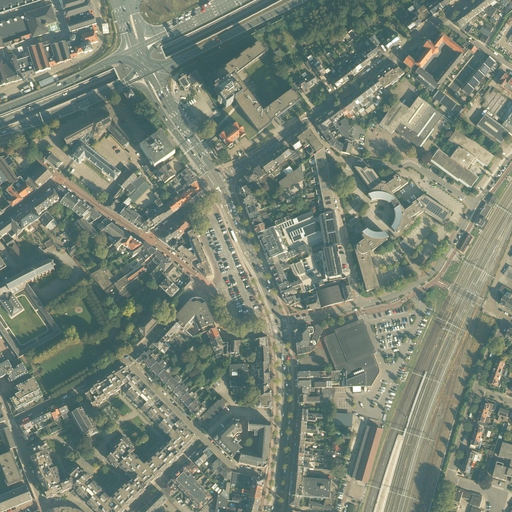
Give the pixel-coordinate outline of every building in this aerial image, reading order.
[(0,86),(2,86),(3,86),(4,85),(5,85),(7,85),(8,84),(11,83),(12,83),(15,82),(18,81),(19,81),(23,80),(22,78),(24,77),(26,77),(29,76),(32,75),(33,74),(36,74),(39,73),(40,72),(46,71),(47,70),(51,69),(50,67),(52,66),(54,65),(56,65),(57,65),(60,64),(61,64),(67,62),(68,61),(71,60),(71,59),(74,58),(75,58),(78,57),(78,55),(80,54),(82,53),(84,53),(84,54),(87,53),(89,52),(92,51),(90,45),(93,44),(94,43),(98,42),(96,37),(96,35),(95,33),(97,32),(96,29),(96,28),(95,25),(96,25),(95,22),(95,20),(94,17),(93,17),(93,15),(92,13),(91,11),(92,10),(93,10),(92,7),(91,5),(90,2),(85,4),(84,2),(83,0),(73,0),(66,2),(61,4),(61,5),(63,10),(63,12),(64,14),(64,15),(65,18),(66,19),(68,25),(68,26),(70,32),(70,33),(72,33),(72,34),(72,35),(73,37),(74,38),(74,39),(73,41),(66,43),(66,42),(65,42),(63,43),(60,44),(58,44),(58,45),(56,45),(53,46),(51,47),(51,46),(50,42),(47,43),(46,44),(43,44),(41,45),(37,46),(34,47),(29,48),(28,49),(29,53),(29,54),(27,55),(25,55),(22,56),(20,57),(19,57),(17,58),(16,58),(13,56),(9,57),(8,60),(8,61),(1,63),(1,62),(0,62),(0,86)] [(0,0),(0,13),(2,13),(4,12),(6,12),(9,11),(11,10),(13,10),(16,9),(18,8),(20,8),(24,6),(26,6),(27,5),(31,4),(33,3),(34,3),(37,2),(38,2),(40,1),(41,1),(43,0),(0,0)] [(436,0),(438,2),(443,9),(447,6),(442,0),(436,0)] [(494,14),(497,10),(494,8),(491,5),(490,5),(486,0),(482,0),(481,1),(486,8),(488,12),(489,12),(494,14)] [(504,7),(506,4),(499,0),(494,0),(495,1),(495,2),(500,4),(499,5),(500,5),(497,10),(507,16),(508,15),(511,11),(511,10),(509,9),(509,8),(507,8),(505,12),(502,10),(504,7)] [(511,2),(510,2),(506,0),(499,0),(506,4),(504,7),(506,7),(508,3),(511,4),(509,8),(509,9),(511,10),(511,2)] [(476,5),(481,12),(486,15),(491,18),(492,18),(494,14),(489,12),(488,12),(486,8),(481,1),(476,5)] [(439,12),(443,9),(438,2),(434,6),(439,12)] [(434,6),(432,3),(431,4),(429,3),(427,4),(426,5),(425,6),(428,10),(429,10),(434,16),(439,12),(434,6)] [(483,17),(486,15),(481,12),(476,5),(471,9),(476,16),(481,13),(481,14),(483,17)] [(432,17),(428,10),(425,6),(424,7),(418,12),(425,21),(426,20),(428,21),(432,17)] [(47,30),(47,28),(48,27),(48,26),(48,25),(49,25),(51,24),(53,24),(55,23),(57,23),(56,21),(55,19),(55,18),(54,15),(54,14),(53,12),(53,10),(52,8),(51,7),(46,8),(45,9),(42,10),(41,10),(39,11),(37,11),(35,12),(32,13),(31,13),(27,15),(25,15),(23,16),(21,16),(19,17),(15,18),(14,19),(8,20),(7,21),(1,23),(0,23),(0,49),(5,48),(8,47),(11,46),(12,46),(18,44),(26,41),(26,40),(32,38),(32,39),(34,38),(36,37),(37,37),(40,36),(41,36),(44,35),(45,35),(47,34),(49,34),(48,32),(47,30)] [(471,9),(466,13),(471,20),(474,22),(479,18),(477,17),(476,16),(471,9)] [(425,21),(418,12),(417,12),(415,10),(413,11),(423,24),(422,23),(425,21)] [(418,28),(423,24),(413,11),(410,13),(415,19),(413,21),(418,28)] [(474,22),(471,20),(466,13),(461,16),(466,23),(469,21),(470,23),(471,22),(473,24),(474,22)] [(418,28),(413,21),(408,15),(405,18),(408,22),(405,24),(411,33),(418,28)] [(466,23),(461,16),(454,21),(454,22),(453,23),(453,24),(454,24),(454,25),(468,34),(473,27),(466,23)] [(367,18),(361,21),(366,28),(371,26),(367,18)] [(486,29),(482,27),(480,31),(483,33),(484,34),(489,37),(492,33),(491,33),(486,29)] [(444,44),(448,39),(442,34),(438,39),(444,44)] [(485,44),(489,37),(484,34),(480,41),(485,44)] [(384,39),(381,42),(387,51),(400,41),(395,35),(386,42),(384,39)] [(372,37),(369,39),(367,41),(369,43),(370,43),(371,44),(367,47),(374,57),(380,53),(375,47),(378,45),(372,37)] [(436,55),(437,57),(440,53),(438,53),(437,49),(433,45),(431,44),(432,43),(432,42),(429,39),(425,42),(422,45),(421,45),(420,45),(420,46),(418,48),(418,49),(418,50),(419,51),(420,52),(420,51),(421,51),(423,49),(423,48),(426,50),(432,55),(436,55)] [(438,53),(440,53),(440,50),(444,44),(438,39),(433,45),(437,49),(438,53)] [(444,44),(450,49),(454,44),(448,39),(444,44)] [(271,123),(275,120),(275,119),(278,117),(280,120),(294,110),(294,109),(299,105),(300,105),(302,104),(301,103),(300,101),(295,95),(297,94),(294,90),(288,94),(268,109),(263,113),(236,76),(268,52),(265,48),(263,49),(261,45),(259,43),(246,53),(215,76),(222,85),(220,87),(218,85),(214,88),(216,90),(213,92),(219,100),(217,102),(220,105),(222,104),(225,108),(222,110),(226,115),(234,126),(237,123),(240,127),(241,126),(244,130),(243,131),(246,135),(245,135),(249,140),(258,133),(258,134),(271,124),(272,124),(271,123)] [(454,44),(450,49),(455,53),(457,55),(459,52),(464,56),(466,54),(468,51),(463,48),(461,50),(454,44)] [(374,57),(367,47),(363,50),(362,49),(362,47),(361,46),(358,47),(365,56),(369,61),(374,57)] [(363,58),(358,50),(356,49),(354,50),(355,52),(366,67),(371,63),(369,61),(365,56),(363,58)] [(421,56),(430,63),(434,58),(437,57),(436,55),(432,55),(426,50),(421,56)] [(362,70),(366,67),(355,52),(351,55),(353,58),(362,70)] [(457,55),(455,53),(451,58),(458,64),(462,59),(464,56),(459,52),(457,55)] [(478,70),(483,64),(479,61),(474,68),(470,64),(475,57),(471,54),(440,92),(444,96),(450,101),(453,103),(460,94),(462,91),(462,90),(467,84),(472,77),(478,70)] [(351,59),(350,58),(348,56),(346,57),(348,60),(358,73),(362,70),(353,58),(351,59)] [(417,61),(426,68),(430,63),(421,56),(417,61)] [(411,70),(415,65),(414,65),(416,63),(408,57),(403,63),(411,70)] [(488,57),(486,60),(483,64),(490,69),(489,69),(493,72),(495,69),(492,66),(495,62),(488,57)] [(458,64),(451,58),(445,66),(452,71),(458,64)] [(354,76),(358,73),(348,60),(346,61),(351,68),(349,69),(354,76)] [(423,71),(426,68),(417,61),(416,63),(414,65),(415,65),(419,68),(415,73),(419,76),(423,71)] [(326,74),(319,62),(316,64),(315,68),(313,68),(319,78),(321,77),(322,77),(324,77),(324,76),(323,75),(326,74)] [(340,66),(338,64),(337,64),(337,63),(335,64),(339,70),(337,71),(340,75),(346,82),(350,79),(340,66)] [(354,76),(349,69),(347,71),(342,64),(340,66),(350,79),(354,76)] [(487,73),(489,69),(490,69),(483,64),(478,70),(484,76),(488,79),(490,75),(487,73)] [(384,89),(404,74),(398,69),(395,65),(382,75),(380,76),(377,79),(377,80),(380,85),(381,86),(384,89)] [(452,71),(445,66),(439,74),(441,75),(446,79),(452,71)] [(333,74),(330,70),(327,73),(330,76),(328,77),(332,82),(333,84),(337,89),(341,86),(333,74)] [(481,79),(484,76),(478,70),(472,77),(479,82),(482,85),(485,82),(481,79)] [(421,83),(427,75),(423,71),(419,76),(416,79),(421,83)] [(182,86),(184,90),(187,88),(188,87),(188,86),(190,85),(193,89),(198,85),(199,87),(204,84),(196,72),(188,78),(186,76),(184,77),(183,75),(179,77),(181,79),(178,81),(180,84),(179,84),(179,85),(180,86),(181,87),(182,86)] [(346,82),(340,75),(338,77),(335,73),(333,74),(341,86),(346,82)] [(305,81),(310,88),(314,85),(317,82),(312,74),(308,77),(307,75),(303,78),(305,81)] [(441,75),(439,74),(435,78),(436,79),(437,79),(436,82),(441,85),(446,79),(441,75)] [(427,88),(434,80),(427,75),(421,83),(427,88)] [(511,80),(511,79),(511,80),(504,75),(497,84),(511,95),(511,80)] [(41,81),(44,87),(55,82),(52,76),(41,81)] [(476,86),(479,82),(472,77),(467,84),(474,89),(473,89),(477,92),(480,89),(476,86)] [(436,79),(435,78),(434,80),(427,88),(432,92),(435,89),(436,90),(437,90),(441,86),(441,85),(436,82),(437,79),(436,79)] [(377,91),(378,90),(379,89),(387,98),(388,97),(391,94),(384,89),(381,86),(380,85),(377,80),(377,79),(371,83),(377,91)] [(308,89),(310,88),(305,81),(300,84),(298,81),(293,84),(298,92),(302,90),(305,95),(310,92),(308,89)] [(376,98),(378,96),(377,94),(379,93),(377,91),(371,83),(367,86),(376,98)] [(471,92),(473,89),(474,89),(467,84),(462,90),(462,91),(466,94),(472,98),(474,95),(471,92)] [(362,90),(368,97),(370,100),(372,98),(375,102),(378,100),(376,98),(367,86),(362,90)] [(133,91),(132,90),(132,91),(130,91),(131,92),(130,92),(129,91),(128,92),(128,93),(124,95),(128,100),(127,101),(129,103),(134,100),(134,101),(135,100),(136,101),(137,100),(131,92),(132,92),(133,91)] [(367,99),(368,97),(362,90),(358,93),(370,108),(372,106),(367,99)] [(436,106),(439,103),(439,102),(444,96),(440,92),(438,91),(433,97),(436,100),(433,104),(436,106)] [(370,108),(358,93),(354,96),(361,106),(363,105),(367,110),(370,108)] [(361,106),(354,96),(349,99),(359,112),(361,110),(359,108),(362,106),(361,106)] [(439,109),(442,111),(450,101),(444,96),(439,102),(439,103),(442,105),(439,109)] [(409,109),(397,101),(379,125),(391,134),(395,130),(406,139),(419,148),(443,116),(418,97),(409,109)] [(356,114),(359,112),(349,99),(345,102),(352,111),(353,110),(356,114)] [(448,110),(451,112),(457,106),(453,103),(450,101),(442,111),(445,113),(448,110)] [(350,112),(352,111),(345,102),(342,105),(351,118),(353,116),(350,112)] [(349,120),(351,118),(342,105),(338,108),(343,115),(344,115),(344,116),(346,115),(349,120)] [(67,145),(68,145),(74,150),(81,142),(86,146),(94,136),(96,135),(99,136),(101,135),(101,132),(104,130),(104,131),(107,130),(107,129),(108,131),(124,147),(133,138),(120,125),(110,106),(98,112),(100,116),(63,137),(67,145)] [(463,111),(457,106),(451,112),(448,116),(451,118),(454,115),(458,117),(463,111)] [(343,115),(338,108),(333,112),(338,119),(343,115)] [(477,111),(469,121),(505,148),(511,138),(511,116),(507,123),(508,124),(504,131),(477,111)] [(338,120),(339,120),(338,119),(333,112),(327,116),(331,123),(336,128),(337,130),(340,134),(342,137),(344,139),(345,139),(348,140),(353,128),(353,127),(349,123),(345,118),(340,122),(342,125),(339,127),(336,123),(335,124),(334,123),(338,120)] [(328,125),(331,123),(327,116),(321,120),(326,127),(328,125)] [(328,125),(326,127),(321,120),(316,124),(316,126),(323,134),(328,130),(330,128),(330,127),(329,127),(328,125)] [(224,133),(219,137),(220,138),(219,138),(219,140),(220,141),(222,142),(223,141),(228,148),(229,147),(229,148),(231,148),(232,147),(233,145),(232,145),(233,144),(232,143),(239,137),(240,139),(245,135),(246,135),(243,131),(244,130),(241,126),(240,127),(237,123),(234,126),(232,127),(230,125),(222,131),(224,133)] [(326,138),(337,130),(336,128),(334,130),(333,129),(330,131),(330,132),(328,130),(323,134),(326,138)] [(317,154),(323,149),(309,130),(297,139),(304,148),(305,149),(309,146),(308,145),(307,145),(305,142),(305,143),(304,142),(306,140),(316,154),(317,154)] [(329,142),(340,134),(337,130),(326,138),(329,142)] [(494,157),(470,139),(470,140),(456,130),(448,140),(456,146),(448,157),(438,150),(431,160),(458,180),(459,179),(471,188),(478,178),(467,169),(471,164),(473,165),(477,160),(486,167),(494,157)] [(175,154),(166,141),(161,133),(140,148),(150,162),(149,163),(151,166),(154,169),(155,168),(156,168),(175,154)] [(337,140),(342,137),(340,134),(329,142),(332,147),(337,142),(336,141),(337,140)] [(295,150),(301,157),(302,158),(304,157),(300,151),(304,148),(297,139),(290,144),(295,150)] [(347,141),(348,140),(345,139),(344,143),(343,145),(341,153),(350,155),(353,142),(347,141)] [(341,153),(343,145),(340,144),(342,140),(341,140),(337,142),(332,147),(341,153)] [(81,142),(74,150),(69,157),(79,166),(85,158),(112,180),(115,182),(121,174),(86,146),(81,142)] [(295,150),(293,152),(292,151),(290,150),(289,150),(287,149),(286,147),(279,152),(284,160),(288,157),(290,159),(291,159),(292,160),(293,160),(295,160),(296,160),(297,160),(299,159),(301,157),(295,150)] [(309,161),(310,162),(309,162),(310,163),(315,160),(325,158),(323,149),(317,154),(316,154),(314,155),(314,158),(313,158),(311,160),(309,161)] [(57,169),(62,163),(52,155),(47,152),(39,159),(44,164),(47,161),(57,169)] [(293,171),(284,160),(279,152),(273,157),(279,165),(281,167),(284,165),(286,168),(283,171),(287,176),(293,171)] [(17,179),(1,158),(0,157),(0,170),(7,181),(12,187),(13,188),(16,186),(14,183),(18,180),(17,179)] [(283,171),(281,167),(279,165),(273,157),(270,159),(284,178),(278,182),(281,191),(304,181),(298,167),(293,171),(287,176),(283,171)] [(178,176),(177,176),(176,174),(184,168),(177,158),(175,158),(168,164),(172,169),(170,170),(167,166),(157,174),(165,184),(174,176),(175,178),(176,177),(178,176)] [(276,177),(278,182),(284,178),(270,159),(260,166),(272,181),(276,177)] [(312,170),(327,168),(326,162),(314,164),(314,165),(316,164),(317,167),(312,168),(312,170)] [(264,186),(272,181),(260,166),(253,171),(264,186)] [(39,188),(52,177),(44,167),(31,179),(30,179),(39,188)] [(364,169),(354,168),(371,191),(369,193),(369,195),(368,196),(371,201),(374,200),(376,200),(378,200),(380,200),(383,201),(385,202),(387,203),(389,204),(387,205),(392,212),(394,211),(394,213),(394,215),(394,217),(394,220),(394,222),(393,224),(392,226),(391,228),(395,233),(396,232),(398,233),(412,222),(411,221),(424,212),(443,225),(445,222),(446,222),(447,222),(448,222),(449,222),(449,221),(450,220),(450,219),(450,218),(449,217),(451,214),(424,195),(403,210),(401,208),(392,195),(408,184),(396,176),(385,183),(381,183),(372,171),(368,170),(366,168),(364,169)] [(183,179),(191,174),(188,169),(180,174),(183,178),(178,181),(179,182),(183,179)] [(136,179),(137,178),(131,171),(125,177),(118,185),(118,186),(103,205),(102,204),(101,205),(105,208),(109,204),(114,199),(115,200),(115,199),(122,192),(125,189),(130,183),(132,181),(133,182),(135,180),(136,179)] [(242,179),(239,181),(243,187),(249,183),(249,184),(253,181),(254,183),(255,182),(257,185),(258,187),(260,189),(261,188),(264,186),(253,171),(250,173),(247,175),(244,177),(242,179)] [(314,181),(329,178),(328,173),(318,175),(319,178),(314,179),(314,181)] [(197,182),(191,174),(183,179),(187,184),(183,187),(182,187),(184,190),(186,189),(188,188),(190,186),(197,182)] [(35,192),(25,182),(20,177),(17,179),(18,180),(19,184),(21,187),(29,196),(35,192)] [(120,216),(126,207),(130,203),(132,205),(149,187),(139,177),(136,180),(136,179),(135,180),(133,182),(132,181),(130,183),(137,190),(129,198),(121,205),(115,213),(120,216)] [(179,182),(178,181),(176,177),(175,178),(169,182),(174,189),(185,205),(191,200),(188,196),(192,193),(188,188),(186,189),(184,190),(182,187),(183,187),(179,182)] [(30,179),(31,179),(30,178),(29,179),(28,180),(25,182),(35,192),(39,188),(30,179)] [(320,186),(330,184),(329,178),(314,181),(310,182),(311,184),(319,182),(320,186)] [(13,189),(14,190),(19,196),(22,201),(29,196),(21,187),(19,184),(18,180),(14,183),(16,186),(13,189)] [(194,192),(197,195),(203,191),(197,182),(190,186),(191,189),(192,188),(195,191),(194,192)] [(255,187),(257,185),(255,182),(254,183),(253,183),(249,185),(248,185),(246,187),(238,192),(240,197),(255,187)] [(127,196),(129,198),(137,190),(130,183),(125,189),(129,193),(126,196),(127,196)] [(316,193),(331,190),(330,184),(320,186),(321,190),(316,191),(316,193)] [(13,188),(12,187),(6,191),(5,189),(4,190),(2,187),(1,188),(0,186),(0,193),(2,196),(9,204),(12,208),(20,203),(22,201),(19,196),(14,190),(13,189),(13,188)] [(191,200),(197,195),(194,192),(195,191),(192,188),(191,189),(190,186),(188,188),(192,193),(188,196),(191,200)] [(64,199),(68,194),(59,187),(54,190),(61,198),(63,200),(64,199)] [(260,189),(258,187),(256,188),(255,187),(240,197),(242,202),(255,193),(260,189)] [(179,209),(185,205),(174,189),(168,194),(171,198),(179,209)] [(38,215),(61,198),(54,190),(31,206),(38,215)] [(0,197),(2,196),(0,193),(0,216),(3,214),(12,208),(9,204),(3,208),(2,206),(0,207),(0,197)] [(245,209),(258,204),(256,200),(254,200),(253,198),(257,196),(255,193),(242,202),(243,203),(244,205),(245,209)] [(72,211),(80,202),(68,194),(64,199),(63,200),(60,203),(61,203),(72,211)] [(165,203),(163,205),(159,200),(160,199),(157,195),(155,196),(158,200),(154,202),(158,207),(166,219),(173,214),(165,203)] [(318,204),(333,201),(332,196),(322,197),(323,201),(318,202),(318,204)] [(493,196),(488,204),(493,207),(497,199),(493,196)] [(173,214),(179,209),(171,198),(165,203),(173,214)] [(119,203),(115,199),(115,200),(114,199),(109,204),(105,208),(115,213),(121,205),(119,204),(119,203)] [(84,214),(91,209),(84,205),(80,202),(72,211),(75,213),(80,218),(77,221),(73,225),(76,229),(80,226),(80,225),(86,221),(85,221),(85,220),(82,217),(83,216),(82,216),(84,214)] [(258,204),(245,209),(247,214),(248,214),(248,216),(260,211),(263,210),(262,208),(260,203),(258,204)] [(492,208),(487,205),(486,204),(477,220),(478,221),(476,225),(481,228),(484,223),(483,222),(492,208)] [(40,218),(38,215),(31,206),(17,216),(12,220),(22,231),(23,230),(27,236),(36,230),(32,224),(36,221),(40,218)] [(120,216),(133,225),(139,216),(141,218),(145,215),(146,214),(145,213),(143,211),(139,214),(136,212),(133,209),(132,211),(126,207),(120,216)] [(158,207),(154,211),(153,211),(162,222),(166,219),(158,207)] [(145,215),(149,220),(150,220),(155,227),(159,224),(162,222),(153,211),(154,211),(152,208),(147,212),(145,213),(146,214),(145,215)] [(98,220),(101,217),(101,216),(100,216),(96,212),(95,212),(91,209),(84,214),(82,216),(83,216),(82,217),(85,220),(85,221),(90,217),(94,222),(98,219),(98,220),(98,219),(98,220)] [(251,222),(267,215),(266,213),(262,215),(260,211),(248,216),(250,220),(251,222)] [(321,215),(320,216),(326,249),(328,249),(330,248),(337,247),(341,246),(341,245),(340,241),(340,240),(339,236),(339,235),(338,231),(338,230),(338,229),(337,226),(337,225),(337,224),(336,222),(336,221),(336,220),(336,219),(335,216),(335,213),(334,212),(325,213),(321,215)] [(51,217),(48,213),(40,218),(40,219),(46,227),(54,220),(52,217),(51,217)] [(254,229),(265,224),(270,222),(267,215),(251,222),(253,227),(254,229)] [(351,227),(360,222),(357,215),(348,221),(351,227)] [(139,229),(146,223),(141,218),(139,216),(133,225),(139,229)] [(276,227),(291,221),(289,217),(275,223),(275,224),(267,228),(265,224),(254,229),(253,229),(255,232),(256,235),(276,227)] [(187,234),(193,230),(188,218),(186,218),(178,224),(184,234),(185,235),(187,234)] [(0,228),(0,236),(2,239),(2,238),(6,235),(7,236),(9,235),(11,238),(16,235),(17,237),(22,232),(23,232),(22,231),(12,220),(0,228)] [(104,230),(112,225),(105,220),(102,223),(98,228),(101,232),(104,230)] [(146,223),(151,230),(155,227),(150,220),(149,220),(146,223)] [(85,231),(81,235),(88,242),(98,235),(89,225),(90,224),(89,223),(88,224),(86,221),(80,225),(80,226),(85,231)] [(147,233),(151,230),(146,223),(139,229),(146,233),(147,233)] [(180,237),(184,234),(178,224),(173,228),(180,237)] [(125,241),(129,237),(123,233),(116,228),(112,225),(104,230),(101,232),(100,233),(107,238),(107,237),(111,240),(112,241),(111,241),(112,242),(108,246),(109,248),(112,245),(115,247),(112,250),(115,252),(122,245),(125,241)] [(276,227),(256,235),(258,239),(259,241),(259,242),(262,248),(263,251),(264,254),(264,255),(267,261),(287,252),(286,251),(285,247),(284,246),(283,244),(282,241),(282,240),(282,239),(281,239),(281,238),(280,235),(279,235),(279,234),(279,233),(278,232),(277,228),(276,227)] [(178,239),(180,237),(173,228),(167,232),(176,241),(169,247),(176,252),(182,247),(183,246),(180,242),(178,244),(177,242),(178,240),(178,239)] [(209,264),(208,264),(193,230),(187,234),(190,240),(189,241),(190,243),(191,246),(192,249),(193,251),(195,255),(193,255),(189,252),(187,251),(182,247),(176,252),(191,264),(197,261),(199,266),(196,267),(197,268),(200,270),(201,269),(203,271),(202,273),(206,278),(212,276),(209,264)] [(362,237),(363,239),(372,250),(372,251),(387,241),(386,239),(388,238),(384,233),(382,234),(380,234),(377,234),(375,234),(373,233),(371,233),(369,231),(367,230),(362,234),(363,235),(362,237)] [(169,247),(176,241),(167,232),(159,239),(169,247)] [(468,235),(459,251),(463,253),(473,238),(468,235)] [(125,252),(133,239),(129,237),(125,241),(122,245),(123,246),(123,251),(125,252)] [(14,243),(15,243),(14,242),(12,239),(7,242),(6,240),(4,242),(7,247),(14,243)] [(50,247),(55,245),(51,239),(44,244),(47,249),(50,247)] [(132,252),(142,245),(133,239),(125,252),(127,253),(128,252),(130,253),(132,252)] [(372,250),(363,239),(353,247),(366,292),(370,291),(370,292),(371,292),(371,293),(372,293),(373,293),(374,293),(375,292),(376,291),(376,290),(376,289),(379,288),(369,252),(372,250)] [(410,258),(410,257),(415,254),(404,240),(400,243),(399,243),(410,258)] [(70,255),(79,247),(75,242),(67,249),(70,255)] [(17,247),(14,243),(7,247),(14,258),(19,264),(25,260),(17,247)] [(138,254),(140,256),(141,256),(151,248),(144,243),(142,245),(132,252),(130,253),(133,257),(135,256),(136,255),(138,254)] [(300,254),(306,251),(305,249),(305,247),(304,245),(303,246),(301,247),(287,252),(267,261),(269,267),(279,263),(300,254)] [(324,255),(322,255),(322,256),(324,255),(325,260),(323,261),(325,261),(325,263),(326,266),(324,266),(326,266),(327,271),(325,271),(325,272),(327,271),(328,276),(326,277),(327,277),(328,277),(329,282),(338,280),(342,279),(337,253),(338,253),(338,251),(337,247),(330,248),(328,249),(326,249),(324,249),(323,250),(323,252),(323,253),(324,255)] [(151,248),(141,256),(140,256),(137,258),(139,261),(143,258),(145,262),(150,258),(151,258),(151,257),(157,252),(151,248)] [(157,256),(159,254),(157,252),(151,257),(151,258),(150,258),(153,260),(157,256)] [(166,259),(159,254),(157,256),(153,260),(152,261),(154,262),(156,264),(154,266),(154,265),(149,270),(152,273),(157,268),(158,267),(166,259)] [(0,271),(6,268),(4,266),(0,259),(0,332),(1,332),(6,340),(5,341),(6,342),(7,341),(11,347),(9,348),(10,349),(12,348),(14,352),(13,353),(14,354),(15,353),(18,357),(16,358),(17,360),(19,358),(28,353),(31,351),(32,351),(31,351),(35,349),(38,347),(41,346),(41,345),(44,344),(46,342),(46,343),(47,342),(49,341),(50,340),(52,339),(53,339),(56,337),(59,335),(62,333),(61,332),(46,310),(29,286),(28,286),(27,283),(31,281),(31,282),(33,282),(34,281),(33,280),(35,279),(35,281),(36,280),(36,279),(38,277),(39,279),(40,278),(39,277),(42,276),(43,277),(43,275),(46,274),(46,275),(47,275),(46,273),(49,272),(50,274),(51,273),(50,272),(53,270),(54,271),(55,271),(53,269),(54,266),(56,266),(56,265),(54,265),(53,263),(54,261),(53,261),(52,262),(49,261),(49,259),(48,259),(48,260),(43,257),(42,257),(43,258),(39,260),(39,259),(38,259),(39,260),(36,262),(35,260),(34,261),(35,262),(32,263),(31,262),(31,264),(28,265),(28,264),(27,264),(28,265),(24,267),(24,266),(23,266),(24,267),(20,269),(20,268),(19,268),(21,272),(20,272),(17,273),(17,274),(11,277),(12,276),(11,276),(10,276),(8,277),(9,278),(8,278),(7,278),(6,278),(5,278),(4,278),(3,279),(5,283),(0,285),(0,271)] [(419,267),(421,265),(424,261),(418,257),(414,263),(419,267)] [(152,273),(150,275),(151,276),(150,277),(151,278),(148,281),(151,283),(153,281),(159,277),(161,276),(163,274),(164,272),(172,263),(166,259),(158,267),(157,268),(152,273)] [(301,262),(295,264),(300,275),(306,273),(301,262)] [(272,272),(284,267),(283,264),(280,265),(279,263),(269,267),(270,267),(269,267),(271,270),(272,272)] [(144,288),(136,278),(139,276),(146,271),(145,270),(146,270),(146,269),(145,269),(141,265),(130,273),(126,267),(123,269),(123,270),(114,277),(105,266),(90,275),(94,280),(99,286),(104,292),(118,307),(122,304),(136,294),(144,288)] [(168,278),(178,268),(173,265),(165,274),(168,278)] [(283,271),(290,268),(289,265),(284,267),(272,272),(273,272),(273,274),(274,274),(273,275),(274,277),(275,277),(275,278),(284,274),(283,271)] [(405,274),(410,273),(413,272),(411,265),(403,268),(405,274)] [(278,287),(295,279),(293,273),(289,275),(288,281),(287,281),(284,274),(275,278),(275,279),(275,281),(276,281),(276,282),(277,282),(277,283),(276,283),(278,287)] [(281,294),(299,286),(302,284),(299,278),(295,279),(278,287),(281,294)] [(340,281),(345,302),(353,300),(347,278),(340,281)] [(179,290),(167,279),(159,287),(161,288),(171,298),(179,290)] [(184,293),(194,282),(190,279),(180,289),(184,293)] [(320,308),(345,302),(340,281),(321,287),(315,289),(317,298),(320,308)] [(296,290),(300,288),(299,286),(281,294),(283,300),(294,296),(294,294),(297,293),(296,290)] [(511,294),(510,294),(507,298),(504,296),(500,305),(501,306),(502,307),(503,307),(506,308),(511,296),(511,294)] [(301,302),(300,299),(296,300),(295,296),(294,296),(283,300),(286,304),(287,305),(288,305),(289,305),(290,305),(291,306),(293,306),(293,305),(301,302)] [(320,308),(317,298),(315,299),(314,297),(311,298),(311,299),(314,309),(316,309),(317,309),(320,308)] [(186,305),(173,321),(185,331),(184,331),(186,332),(195,322),(207,315),(205,312),(206,311),(206,309),(206,308),(206,307),(206,306),(206,305),(205,303),(204,302),(203,301),(202,300),(201,299),(200,299),(199,299),(197,298),(196,298),(195,299),(193,299),(192,300),(191,300),(190,301),(189,302),(189,303),(188,304),(188,306),(186,305)] [(311,310),(314,309),(311,299),(311,298),(308,298),(308,301),(305,302),(307,311),(311,310)] [(156,325),(161,320),(149,310),(146,313),(144,315),(156,325)] [(207,315),(195,322),(198,331),(202,330),(203,333),(207,332),(216,328),(210,314),(207,315)] [(151,331),(156,325),(144,315),(141,319),(139,321),(151,331)] [(145,337),(151,331),(139,321),(136,324),(135,326),(145,337)] [(183,333),(184,331),(185,331),(173,321),(168,326),(177,333),(180,330),(183,333)] [(311,328),(308,328),(307,330),(297,331),(295,330),(293,332),(295,333),(296,340),(296,343),(296,344),(297,356),(304,355),(311,353),(314,350),(322,331),(321,324),(315,326),(316,331),(312,340),(309,347),(305,348),(307,346),(308,345),(308,344),(309,343),(309,339),(308,335),(312,335),(313,329),(311,328)] [(324,340),(324,341),(336,372),(346,372),(346,388),(371,387),(378,375),(378,374),(379,374),(379,373),(379,372),(379,371),(379,370),(379,369),(378,368),(364,332),(361,324),(360,324),(360,325),(357,326),(356,325),(355,326),(356,326),(352,328),(351,327),(351,328),(347,330),(347,329),(346,329),(346,330),(343,332),(342,331),(341,331),(342,332),(338,334),(338,333),(325,338),(324,338),(324,339),(324,340)] [(168,326),(163,332),(177,345),(179,346),(182,343),(176,337),(177,336),(179,335),(177,333),(168,326)] [(211,342),(220,338),(216,328),(207,332),(211,342)] [(176,346),(177,345),(163,332),(159,336),(168,343),(169,341),(172,344),(173,343),(176,346)] [(168,344),(168,343),(159,336),(156,340),(167,350),(169,348),(167,346),(168,344)] [(258,344),(258,348),(268,347),(267,338),(267,337),(267,336),(266,336),(265,336),(252,338),(252,342),(257,342),(257,344),(258,344)] [(222,344),(223,344),(222,344),(220,338),(211,342),(208,343),(210,347),(211,347),(211,348),(213,347),(215,352),(219,350),(218,346),(222,344)] [(152,344),(156,348),(160,351),(162,349),(166,352),(167,350),(156,340),(152,344)] [(240,346),(240,341),(237,341),(231,343),(230,354),(235,354),(235,357),(241,356),(241,352),(240,346)] [(230,355),(230,354),(231,343),(224,344),(223,344),(222,344),(218,346),(219,350),(215,352),(216,354),(215,355),(216,359),(221,357),(220,354),(223,353),(222,357),(229,358),(229,355),(230,355)] [(191,345),(185,352),(189,355),(195,349),(191,345)] [(255,356),(268,355),(268,347),(258,348),(256,348),(256,351),(255,351),(255,356)] [(141,363),(151,353),(149,351),(147,353),(145,351),(144,353),(144,352),(139,357),(136,360),(136,361),(139,364),(140,364),(141,363)] [(152,355),(151,353),(141,363),(143,365),(144,365),(145,365),(146,366),(155,356),(153,354),(152,355)] [(158,358),(159,357),(157,355),(155,356),(146,366),(150,370),(158,362),(156,360),(158,358)] [(268,363),(269,363),(268,355),(255,356),(256,361),(257,364),(268,363)] [(495,367),(503,369),(505,364),(504,363),(505,360),(499,358),(497,361),(495,367)] [(154,373),(165,362),(163,360),(161,362),(159,364),(158,362),(150,370),(150,371),(151,372),(152,372),(154,373)] [(6,363),(0,365),(0,378),(6,376),(5,376),(7,375),(8,376),(9,376),(9,377),(9,378),(10,378),(8,379),(10,382),(11,382),(12,382),(17,380),(25,375),(25,376),(28,374),(23,364),(18,367),(12,370),(12,368),(9,361),(6,363)] [(157,377),(167,368),(168,366),(167,365),(165,362),(154,373),(155,375),(155,376),(156,377),(157,377)] [(171,439),(145,465),(144,464),(143,464),(132,453),(136,449),(125,438),(121,441),(120,441),(116,445),(116,446),(113,449),(114,450),(110,454),(111,455),(107,459),(112,464),(111,465),(113,467),(114,466),(116,468),(119,466),(130,477),(129,477),(129,478),(130,479),(109,499),(90,479),(91,478),(89,476),(87,474),(83,470),(81,472),(76,467),(72,470),(70,473),(68,475),(71,477),(69,479),(64,481),(64,480),(62,481),(61,482),(60,480),(59,477),(58,475),(56,471),(58,471),(56,468),(54,468),(54,467),(53,467),(48,453),(47,449),(46,449),(43,442),(40,443),(36,445),(35,444),(34,444),(31,446),(31,447),(27,449),(28,450),(27,451),(28,454),(29,453),(30,456),(29,456),(31,460),(31,459),(32,462),(31,462),(33,466),(34,465),(35,468),(34,468),(35,472),(36,471),(37,474),(36,474),(37,476),(38,475),(39,478),(38,478),(39,482),(40,482),(41,483),(40,483),(42,487),(42,488),(43,491),(44,491),(47,498),(50,497),(51,497),(53,496),(54,496),(56,495),(57,494),(59,494),(59,493),(62,493),(64,492),(68,490),(70,489),(72,488),(73,488),(74,489),(74,490),(76,492),(78,494),(79,494),(80,495),(80,496),(87,503),(87,504),(89,506),(90,505),(93,509),(95,511),(122,511),(128,507),(140,495),(141,495),(143,493),(143,492),(144,492),(143,491),(148,486),(156,478),(157,479),(184,453),(198,439),(191,433),(189,431),(190,431),(185,426),(182,423),(182,422),(180,420),(180,421),(170,411),(155,396),(156,396),(154,393),(153,394),(140,381),(141,380),(138,378),(138,379),(136,377),(135,377),(132,374),(132,373),(125,365),(122,367),(122,366),(119,368),(112,373),(108,375),(105,376),(106,377),(90,387),(90,388),(83,392),(86,396),(85,397),(87,401),(88,400),(93,408),(103,402),(102,401),(121,390),(120,389),(122,388),(123,389),(123,390),(157,424),(170,438),(171,439)] [(230,388),(231,388),(244,387),(244,371),(247,371),(247,365),(229,366),(230,388)] [(503,370),(503,369),(495,367),(493,372),(501,375),(504,377),(506,371),(503,370)] [(161,381),(172,370),(170,368),(169,370),(167,368),(157,377),(158,378),(159,380),(160,380),(161,381)] [(165,385),(173,377),(171,375),(174,372),(172,370),(161,381),(162,382),(162,383),(164,384),(165,385)] [(270,373),(269,371),(269,370),(268,370),(254,370),(253,371),(253,374),(254,374),(254,377),(258,377),(259,378),(269,378),(269,374),(270,373)] [(336,372),(298,373),(297,373),(297,380),(297,383),(297,389),(326,388),(330,388),(332,388),(346,388),(346,372),(336,372)] [(498,381),(501,375),(493,372),(491,378),(498,381)] [(180,378),(178,376),(176,374),(173,377),(165,385),(165,386),(166,387),(167,387),(169,389),(180,378)] [(172,393),(180,385),(179,383),(182,380),(180,378),(169,389),(170,390),(170,391),(171,392),(172,392),(172,393)] [(269,379),(269,378),(259,378),(259,380),(256,380),(256,383),(255,383),(255,386),(269,385),(269,383),(270,382),(270,380),(269,379)] [(504,383),(498,381),(491,378),(489,384),(500,388),(501,384),(503,385),(504,383)] [(21,385),(17,387),(17,388),(15,389),(17,392),(19,391),(19,392),(20,393),(15,396),(16,397),(14,398),(10,400),(12,403),(14,407),(16,411),(19,409),(23,407),(25,411),(45,401),(39,391),(40,391),(34,379),(28,382),(21,385)] [(176,396),(186,387),(184,385),(182,387),(180,385),(172,393),(173,393),(173,394),(174,395),(175,395),(176,396)] [(271,396),(271,393),(270,392),(269,392),(269,387),(268,387),(268,386),(269,385),(255,386),(249,386),(250,388),(251,388),(252,389),(256,389),(256,393),(258,393),(258,397),(256,397),(258,397),(271,397),(271,396)] [(180,400),(187,394),(185,392),(188,389),(186,387),(176,396),(178,398),(178,399),(179,400),(180,400)] [(330,403),(330,388),(326,388),(297,389),(298,396),(309,396),(310,398),(319,398),(320,403),(330,403)] [(184,404),(194,394),(192,392),(189,395),(187,394),(180,400),(181,401),(181,402),(182,403),(183,403),(184,404)] [(195,401),(193,399),(196,396),(194,394),(184,404),(185,405),(185,406),(186,408),(187,407),(188,408),(195,401)] [(212,407),(218,414),(227,405),(227,403),(222,397),(219,395),(215,399),(218,401),(212,407)] [(298,404),(320,403),(319,398),(310,398),(309,396),(298,396),(298,404)] [(258,397),(256,397),(255,398),(256,402),(257,403),(257,408),(262,408),(267,408),(270,409),(270,408),(271,408),(272,408),(272,407),(272,402),(271,402),(271,397),(258,397)] [(201,404),(198,401),(197,399),(195,401),(188,408),(190,410),(189,410),(190,412),(192,413),(200,406),(201,404)] [(63,402),(56,405),(60,414),(61,414),(62,416),(69,412),(69,413),(69,412),(64,402),(63,402),(64,402),(63,402)] [(199,420),(204,415),(202,413),(208,407),(207,406),(205,408),(204,408),(205,407),(202,403),(201,404),(200,406),(192,413),(193,414),(193,416),(195,416),(196,416),(199,420)] [(483,403),(481,409),(491,413),(494,405),(487,403),(487,405),(483,403)] [(74,421),(75,423),(75,424),(75,423),(76,425),(76,426),(78,428),(77,428),(78,429),(78,428),(79,430),(79,431),(81,433),(80,433),(80,434),(81,433),(82,436),(85,440),(84,440),(85,441),(85,440),(85,441),(87,444),(93,441),(91,437),(92,436),(92,437),(93,436),(96,434),(97,434),(96,434),(98,433),(98,432),(96,429),(96,428),(94,426),(95,426),(94,425),(93,423),(91,421),(92,421),(91,420),(90,418),(88,416),(89,416),(89,415),(88,415),(87,413),(85,410),(86,410),(85,410),(84,407),(84,406),(83,404),(79,406),(80,407),(77,408),(77,407),(74,409),(74,410),(71,411),(71,412),(70,412),(69,412),(69,413),(70,415),(72,418),(71,418),(72,418),(73,420),(73,421),(74,421)] [(59,417),(62,416),(61,414),(60,414),(56,405),(54,407),(58,418),(59,417)] [(59,417),(58,418),(54,407),(49,409),(55,423),(56,425),(57,424),(58,427),(57,428),(57,427),(51,430),(50,431),(48,426),(45,427),(46,430),(47,432),(48,434),(49,436),(52,434),(53,434),(53,433),(59,431),(63,429),(61,425),(60,421),(61,420),(59,417)] [(208,424),(218,414),(212,407),(204,415),(199,420),(201,418),(202,417),(208,424)] [(106,419),(111,416),(107,408),(102,411),(106,419)] [(55,423),(49,409),(44,411),(47,420),(50,418),(52,424),(53,424),(55,423)] [(297,417),(316,418),(323,419),(323,415),(307,414),(308,410),(300,409),(300,410),(297,410),(297,417)] [(491,413),(481,409),(479,415),(487,417),(488,414),(490,415),(491,413)] [(509,418),(508,418),(509,412),(500,409),(497,420),(499,421),(501,417),(504,418),(503,421),(506,422),(507,422),(509,418)] [(45,421),(47,420),(44,411),(39,414),(43,422),(45,427),(48,426),(45,421)] [(39,414),(34,416),(40,430),(43,428),(40,423),(43,422),(39,414)] [(352,426),(352,414),(334,414),(333,425),(352,426)] [(478,421),(477,424),(478,424),(485,427),(486,427),(487,425),(487,424),(489,418),(487,417),(479,415),(477,421),(478,421)] [(37,431),(40,430),(34,416),(28,419),(32,427),(33,427),(35,425),(37,431)] [(33,428),(33,427),(32,427),(28,419),(22,422),(25,429),(26,432),(27,433),(28,435),(31,433),(29,430),(33,428)] [(214,440),(215,441),(229,455),(232,458),(233,459),(237,454),(239,455),(240,454),(238,452),(239,452),(238,452),(241,449),(242,449),(232,439),(237,434),(238,433),(240,433),(241,433),(242,432),(242,431),(241,430),(240,430),(238,429),(238,428),(239,428),(240,423),(238,422),(238,421),(239,421),(238,421),(234,420),(233,420),(232,421),(215,438),(214,438),(214,439),(214,440)] [(19,431),(25,429),(22,422),(16,425),(19,431)] [(270,431),(271,424),(258,422),(249,422),(248,422),(248,423),(247,423),(246,430),(248,430),(248,431),(248,432),(248,436),(254,436),(257,437),(257,435),(259,436),(258,455),(250,454),(241,452),(238,463),(239,463),(239,464),(257,468),(264,468),(264,469),(267,466),(268,459),(268,458),(270,432),(270,431)] [(296,423),(295,429),(315,431),(316,428),(306,427),(306,424),(296,423)] [(367,484),(383,431),(371,427),(371,428),(367,427),(352,479),(356,480),(356,481),(367,484)] [(476,427),(474,433),(485,437),(487,437),(488,431),(491,432),(491,431),(492,429),(486,427),(485,427),(484,430),(477,428),(476,427)] [(9,428),(0,431),(0,433),(6,451),(16,448),(9,428)] [(27,433),(21,435),(25,444),(31,442),(30,439),(37,437),(36,432),(32,434),(31,433),(28,435),(27,433)] [(474,433),(473,439),(480,441),(481,438),(484,439),(485,437),(474,433)] [(473,439),(471,445),(476,447),(476,448),(480,449),(481,444),(479,444),(480,441),(473,439)] [(511,445),(503,443),(499,457),(511,461),(509,469),(503,467),(504,465),(497,463),(493,477),(506,481),(507,479),(511,480),(511,482),(511,445)] [(213,454),(210,450),(207,447),(206,447),(205,447),(201,451),(209,460),(210,460),(212,458),(211,457),(213,454)] [(313,450),(307,449),(294,448),(293,454),(313,456),(320,457),(320,454),(313,453),(313,450)] [(0,467),(9,487),(24,481),(12,451),(0,456),(0,467)] [(205,465),(209,460),(201,451),(196,456),(204,465),(205,465)] [(479,456),(476,455),(467,452),(465,459),(474,461),(477,462),(479,456)] [(209,469),(205,465),(204,465),(196,456),(192,461),(198,467),(201,465),(202,466),(207,471),(209,469)] [(213,473),(223,464),(219,459),(212,466),(209,469),(213,473)] [(472,468),(474,461),(465,459),(463,465),(472,468)] [(303,462),(303,461),(293,461),(292,467),(306,468),(311,469),(312,463),(303,462)] [(168,484),(163,489),(170,497),(173,499),(174,499),(177,496),(182,491),(190,500),(189,500),(190,501),(190,500),(199,510),(212,498),(191,476),(198,469),(191,462),(185,467),(186,467),(184,469),(183,469),(179,473),(178,473),(176,476),(171,481),(168,484)] [(219,474),(226,467),(223,464),(213,473),(214,473),(216,475),(218,476),(219,474)] [(469,474),(472,468),(463,465),(461,472),(466,473),(465,476),(471,478),(472,475),(469,474)] [(223,477),(230,470),(226,467),(219,474),(223,477)] [(306,475),(306,468),(292,467),(291,476),(303,478),(306,478),(306,475)] [(230,487),(232,472),(230,470),(223,477),(224,478),(224,479),(224,480),(224,482),(223,490),(229,494),(230,487)] [(248,485),(263,488),(264,484),(264,481),(263,479),(250,476),(248,485)] [(302,487),(303,478),(291,476),(290,486),(302,487)] [(329,494),(330,489),(331,480),(306,478),(303,478),(302,487),(301,497),(325,499),(333,500),(335,495),(335,494),(329,494)] [(261,494),(263,488),(248,485),(249,485),(248,488),(243,487),(243,490),(253,492),(261,494)] [(0,511),(2,511),(19,506),(32,500),(27,486),(11,492),(0,496),(0,511)] [(290,486),(289,496),(299,497),(301,497),(302,487),(290,486)] [(481,511),(482,511),(479,510),(479,508),(480,508),(483,499),(482,499),(483,496),(473,493),(473,494),(464,491),(464,490),(455,488),(451,500),(460,503),(462,497),(464,498),(464,499),(469,500),(471,501),(470,505),(473,506),(470,511),(481,511)] [(245,497),(249,498),(260,500),(261,494),(253,492),(243,490),(242,493),(246,494),(245,497)] [(140,511),(138,511),(154,511),(168,500),(160,492),(140,511)] [(226,511),(227,507),(228,501),(218,494),(217,500),(217,505),(216,505),(216,509),(216,510),(215,511),(226,511)] [(245,497),(241,496),(233,494),(231,502),(240,504),(241,500),(249,502),(248,505),(258,507),(259,505),(260,500),(249,498),(245,497)] [(299,497),(289,496),(289,506),(299,507),(299,497)] [(330,511),(331,508),(333,500),(325,499),(324,506),(317,505),(317,504),(309,502),(308,507),(312,508),(311,509),(327,511),(330,511)]
